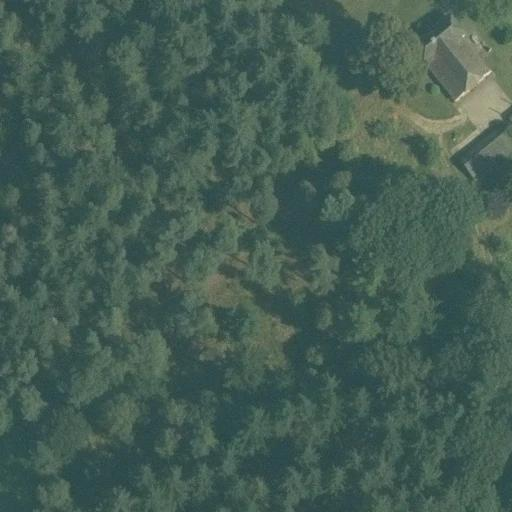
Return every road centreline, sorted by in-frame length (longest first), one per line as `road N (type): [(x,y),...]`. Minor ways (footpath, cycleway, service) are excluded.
road 1 (track): [(474,226),(422,328),(381,368),(342,385),(0,431)]
road 2 (track): [(480,511),(493,290),(446,155),(352,58)]
road 3 (track): [(260,0),(352,58),(418,0)]
